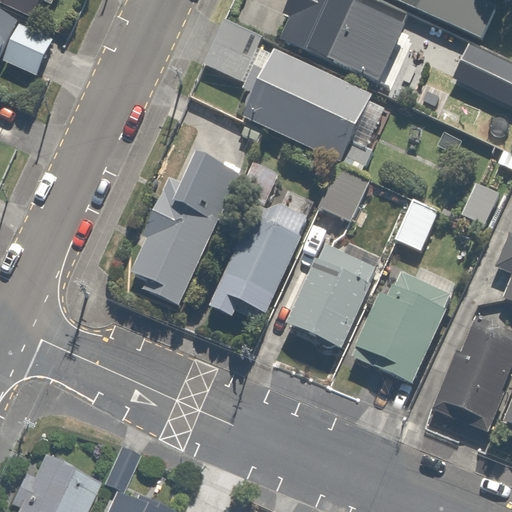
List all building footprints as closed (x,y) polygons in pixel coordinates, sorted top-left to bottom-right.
[(0,0),(0,6),(32,21),(40,1),(52,7),(55,0),(0,0)] [(417,31),(352,0),(326,0),(320,14),(295,2),(277,39),(388,92),(417,31)] [(383,0),(479,38),(490,12),(459,0),(383,0)] [(0,63),(0,62),(20,23),(0,13),(0,63)] [(222,21),(201,67),(249,89),(270,44),(222,21)] [(20,23),(0,62),(34,80),(54,41),(20,23)] [(511,70),(467,49),(451,81),(511,109),(511,70)] [(369,99),(272,53),(240,122),(337,167),(369,99)] [(161,194),(122,287),(179,311),(236,175),(192,157),(173,200),(161,194)] [(336,169),(315,207),(345,224),(366,186),(336,169)] [(254,201),(204,309),(231,322),(234,316),(256,326),(304,224),(254,201)] [(412,202),(392,240),(418,254),(438,215),(412,202)] [(511,225),(494,268),(510,275),(499,301),(511,307),(511,225)] [(324,244),(284,328),(342,355),(381,271),(324,244)] [(405,277),(375,297),(346,359),(408,387),(449,298),(405,277)] [(511,328),(474,312),(428,415),(487,441),(511,384),(511,328)] [(511,390),(498,423),(511,428),(511,390)] [(101,511),(153,511),(123,499),(139,460),(116,450),(100,489),(109,493),(101,511)] [(16,511),(83,511),(95,486),(40,461),(16,511)]
